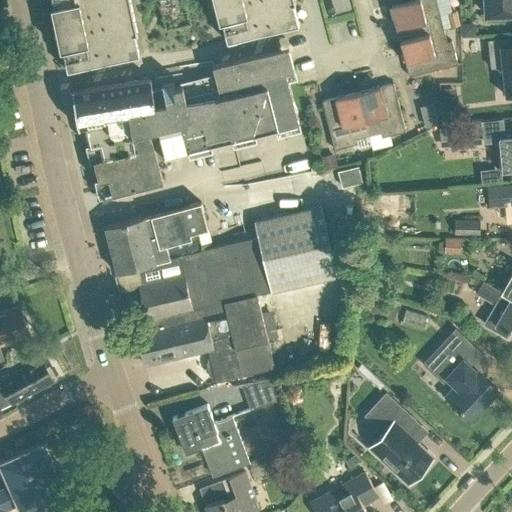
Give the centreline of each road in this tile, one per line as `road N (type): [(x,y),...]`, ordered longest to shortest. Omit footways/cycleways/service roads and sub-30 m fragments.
road 1 (unclassified): [(111,378),(59,193),(19,0)]
road 2 (unclassified): [(164,511),(111,378)]
road 3 (residential): [(0,429),(72,389),(111,378)]
